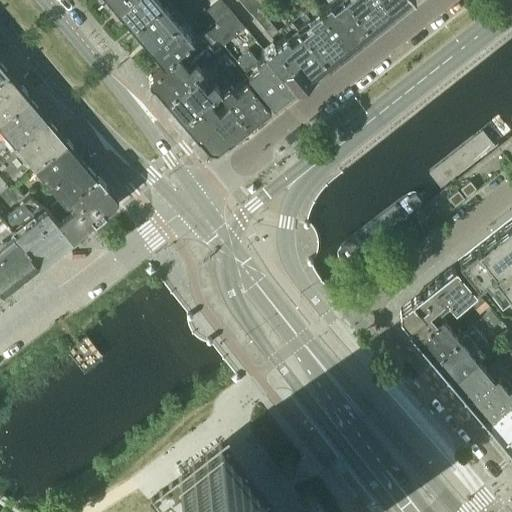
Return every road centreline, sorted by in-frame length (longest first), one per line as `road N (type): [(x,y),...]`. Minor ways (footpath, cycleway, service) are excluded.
road 1 (residential): [(511,482),(372,312),(451,229),(511,181)]
road 2 (residential): [(445,0),(191,202)]
road 3 (secondary): [(0,12),(83,109),(151,176),(191,202)]
road 4 (secondary): [(191,202),(132,107),(40,0)]
road 5 (residential): [(0,344),(191,202)]
road 6 (secondary): [(460,511),(305,347)]
road 7 (secondary): [(305,347),(428,511)]
road 8 (secondary): [(305,347),(191,202)]
